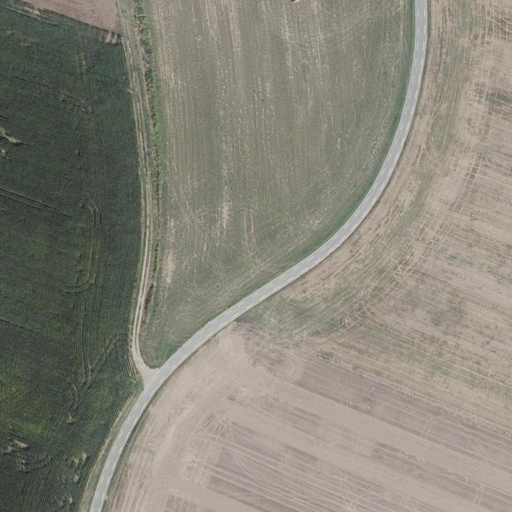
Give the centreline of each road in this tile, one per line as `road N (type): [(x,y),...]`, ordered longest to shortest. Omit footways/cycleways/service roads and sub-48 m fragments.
road 1 (tertiary): [(420,0),(405,125),(381,180),(337,238),(219,322),(155,382),(122,434),(94,511)]
road 2 (track): [(155,382),(142,372),(134,345),(149,206),(123,0)]
